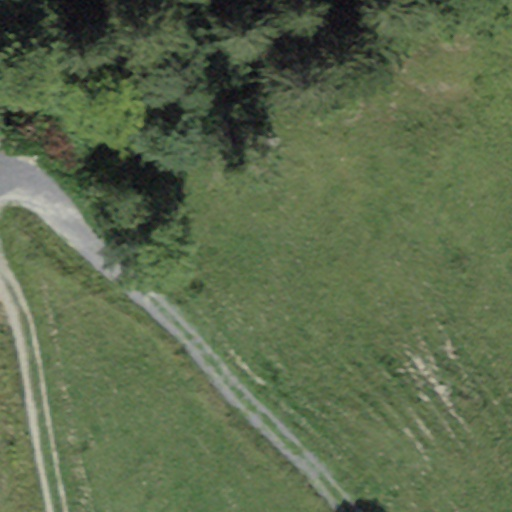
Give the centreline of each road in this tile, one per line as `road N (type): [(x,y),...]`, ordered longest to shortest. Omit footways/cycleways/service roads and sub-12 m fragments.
road 1 (track): [(349,511),(50,201),(0,187)]
road 2 (track): [(0,274),(28,347),(55,511)]
